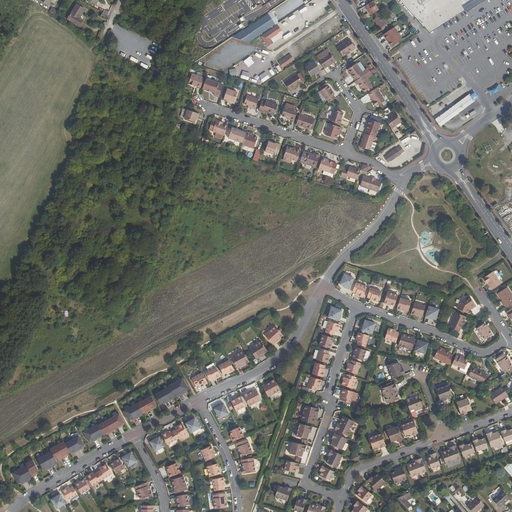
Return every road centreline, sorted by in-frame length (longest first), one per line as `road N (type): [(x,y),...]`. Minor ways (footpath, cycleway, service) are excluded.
road 1 (residential): [(199,401),(278,357),(321,287)]
road 2 (residential): [(356,306),(483,352),(509,337)]
road 3 (residential): [(199,102),(345,152)]
road 4 (residential): [(10,511),(132,434)]
road 5 (residential): [(321,287),(383,218),(402,181)]
road 6 (secondary): [(340,0),(415,111)]
road 7 (residential): [(444,436),(357,469),(342,499)]
road 8 (residential): [(331,403),(306,482),(342,499)]
